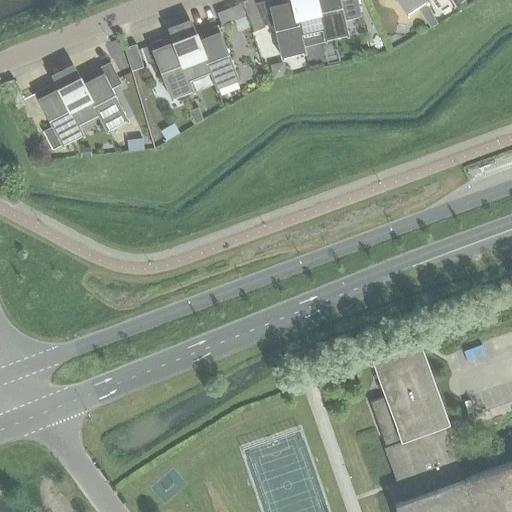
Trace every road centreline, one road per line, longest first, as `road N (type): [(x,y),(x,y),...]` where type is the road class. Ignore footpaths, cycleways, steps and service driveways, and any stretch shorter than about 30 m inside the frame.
road 1 (secondary): [(511,187),(17,370)]
road 2 (secondary): [(29,411),(511,222)]
road 3 (residential): [(0,62),(161,0)]
